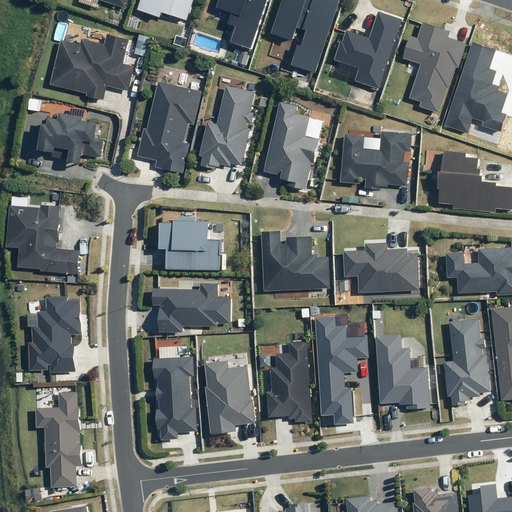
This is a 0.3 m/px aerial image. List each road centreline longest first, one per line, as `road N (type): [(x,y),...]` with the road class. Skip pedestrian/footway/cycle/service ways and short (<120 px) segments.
road 1 (residential): [(127,481),(511,437)]
road 2 (residential): [(127,481),(117,336),(126,194)]
road 3 (residential): [(334,208),(511,223)]
road 4 (residential): [(151,191),(320,206)]
